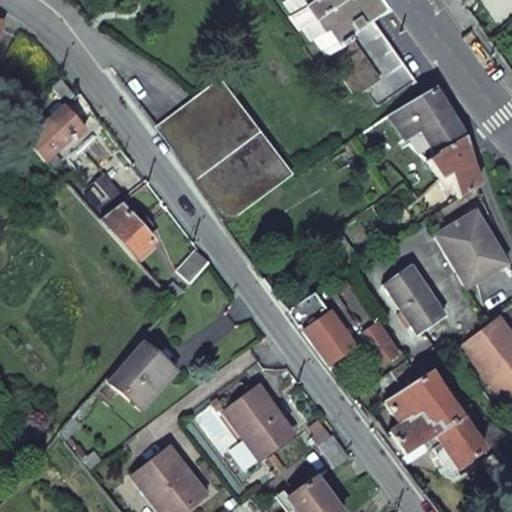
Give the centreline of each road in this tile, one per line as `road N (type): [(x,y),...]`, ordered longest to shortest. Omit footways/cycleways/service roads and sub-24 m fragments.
road 1 (residential): [(7,0),(53,33),(414,511)]
road 2 (residential): [(500,117),(469,142),(511,253)]
road 3 (tertiary): [(412,0),(500,117)]
road 4 (residential): [(511,446),(488,435),(429,362)]
